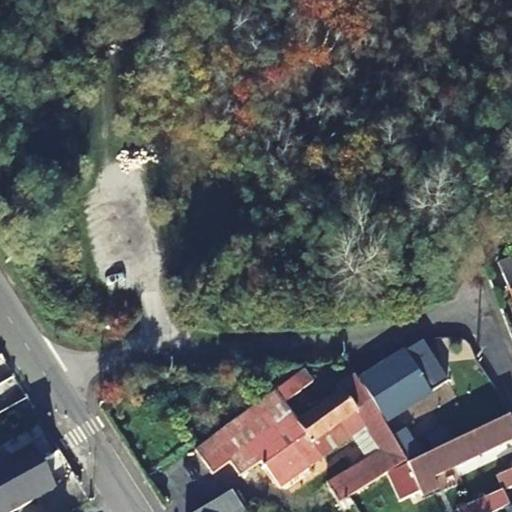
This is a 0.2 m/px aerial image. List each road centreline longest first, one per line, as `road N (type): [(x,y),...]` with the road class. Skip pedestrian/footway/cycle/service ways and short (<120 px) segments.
road 1 (residential): [(511,375),(489,333),(462,320),(297,345),(162,354)]
road 2 (unclassified): [(162,354),(111,165)]
road 3 (tertiary): [(39,367),(132,511)]
road 4 (residential): [(162,354),(39,367)]
